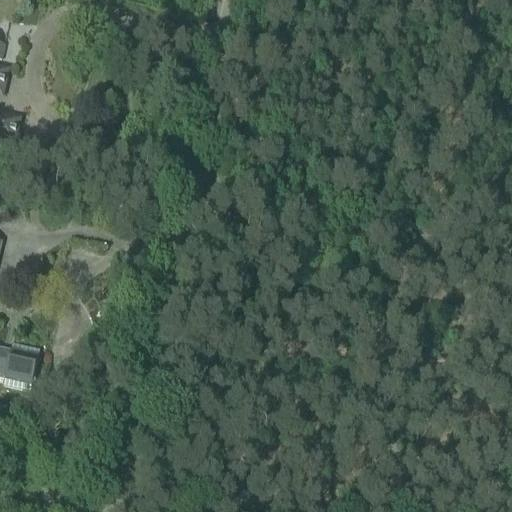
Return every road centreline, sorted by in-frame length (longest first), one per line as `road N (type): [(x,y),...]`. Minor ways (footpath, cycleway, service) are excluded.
road 1 (residential): [(103,511),(148,386),(233,0)]
road 2 (track): [(199,176),(249,208),(414,363)]
